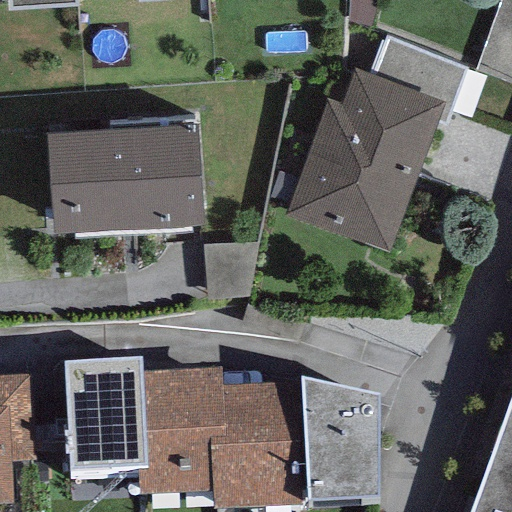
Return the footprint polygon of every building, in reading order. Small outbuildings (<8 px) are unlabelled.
[(377,0),(350,0),(349,20),(370,26),(377,0)] [(511,0),(501,0),(477,71),(511,82),(511,0)] [(286,213),(391,250),(437,119),(445,122),(465,68),(386,37),(373,75),(353,70),(341,103),(326,98),(286,213)] [(195,125),(50,134),(56,231),(201,222),(195,125)] [(147,486),(141,385),(140,376),(64,380),(70,487),(80,486),(81,507),(138,504),(136,486),(147,486)] [(36,471),(31,380),(0,381),(0,511),(12,511),(10,472),(36,471)] [(227,454),(224,399),(223,380),(141,385),(147,486),(136,486),(138,504),(213,499),(211,455),(227,454)] [(211,455),(213,499),(214,511),(295,511),(288,395),(224,399),(227,454),(211,455)] [(377,511),(378,414),(300,398),(307,511),(377,511)] [(511,511),(511,409),(474,511),(511,511)]
